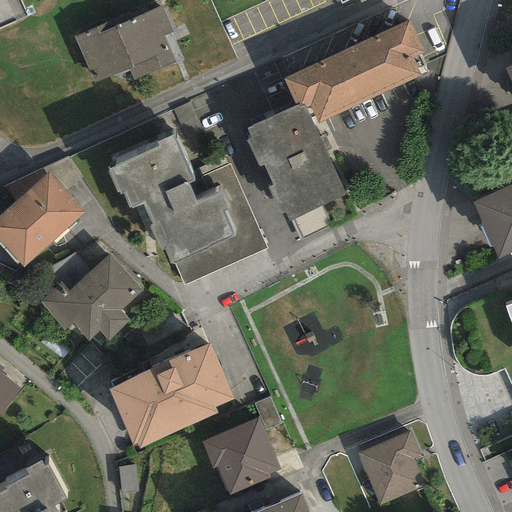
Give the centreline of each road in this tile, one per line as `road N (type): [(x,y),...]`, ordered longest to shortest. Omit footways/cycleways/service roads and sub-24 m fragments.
road 1 (residential): [(480,511),(424,339),(421,253),(474,0)]
road 2 (residential): [(386,0),(56,151),(23,161),(0,153)]
road 3 (residential): [(113,511),(111,474),(94,435),(0,348)]
road 4 (unknown): [(440,399),(315,452),(307,468),(325,511)]
